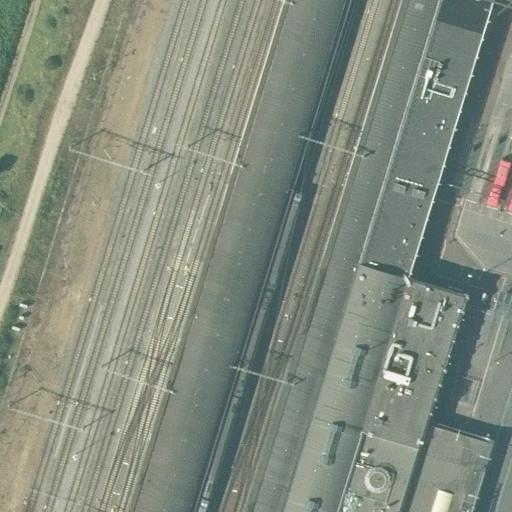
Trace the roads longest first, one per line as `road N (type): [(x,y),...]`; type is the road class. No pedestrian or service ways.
road 1 (secondary): [(511,230),(0,267)]
road 2 (secondary): [(0,300),(511,269)]
